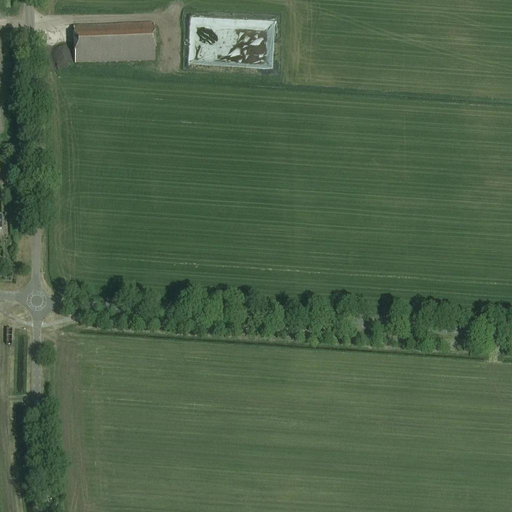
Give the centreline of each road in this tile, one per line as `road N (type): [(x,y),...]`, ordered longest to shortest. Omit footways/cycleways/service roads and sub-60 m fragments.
road 1 (tertiary): [(511,332),(36,301)]
road 2 (unclassified): [(36,301),(28,0)]
road 3 (unclassified): [(46,511),(36,301)]
